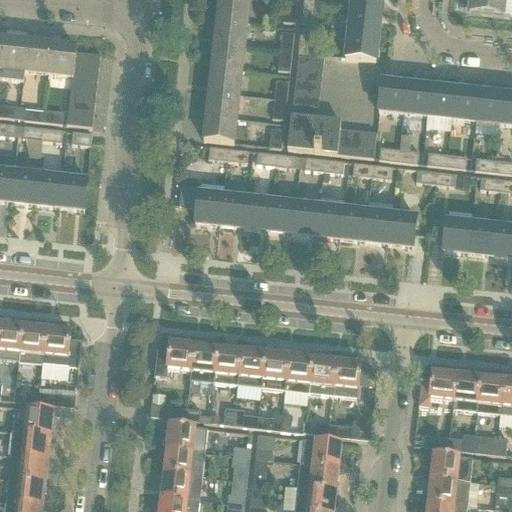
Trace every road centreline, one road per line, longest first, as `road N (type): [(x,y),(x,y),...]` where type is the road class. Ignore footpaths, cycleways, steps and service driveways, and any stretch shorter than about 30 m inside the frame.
road 1 (tertiary): [(411,320),(118,289)]
road 2 (residential): [(118,289),(143,19)]
road 3 (residential): [(88,511),(118,289)]
road 4 (unclassified): [(387,511),(411,320)]
road 5 (residential): [(143,19),(0,4)]
road 6 (residential): [(511,56),(437,47),(427,39),(425,0)]
